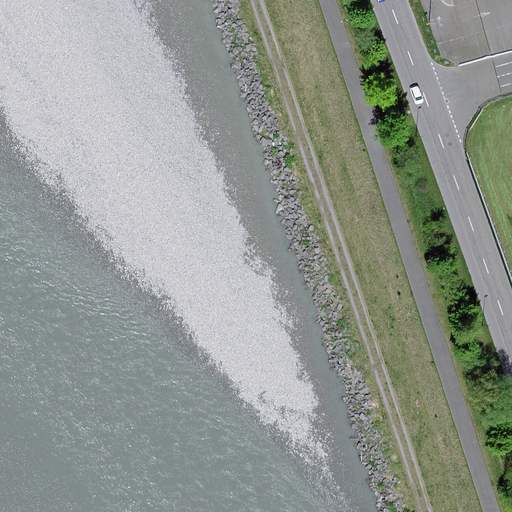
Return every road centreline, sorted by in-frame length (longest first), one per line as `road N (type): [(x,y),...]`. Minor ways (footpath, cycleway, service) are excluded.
road 1 (track): [(256,0),(421,511)]
road 2 (unclassified): [(511,343),(388,0)]
